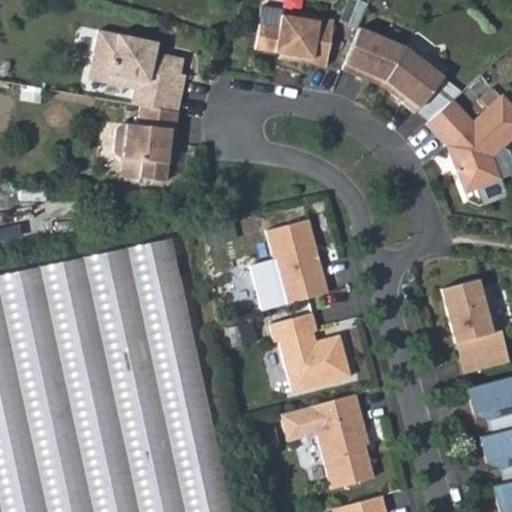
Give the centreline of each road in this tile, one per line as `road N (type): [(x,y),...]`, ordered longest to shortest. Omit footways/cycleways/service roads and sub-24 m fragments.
road 1 (residential): [(378,263),(362,217),(332,180),(240,145),(246,103),(266,95),(334,108),(394,147),(414,176),(429,236),(424,250),(407,257)]
road 2 (residential): [(378,263),(441,511)]
